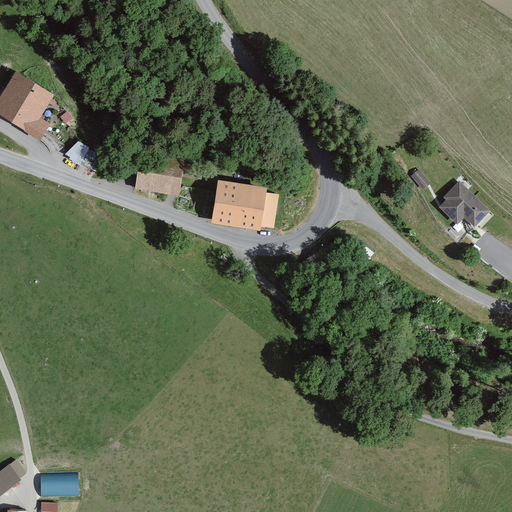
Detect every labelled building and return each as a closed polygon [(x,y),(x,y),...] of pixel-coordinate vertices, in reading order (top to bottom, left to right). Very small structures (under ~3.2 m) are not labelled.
[(58,92),(20,68),(0,99),(0,112),(42,138),(52,122),(43,116),(58,92)] [(80,140),(66,155),(82,163),(84,159),(97,166),(102,154),(90,148),(91,146),(80,140)] [(142,149),(136,188),(180,194),(182,176),(184,162),(185,156),(142,149)] [(184,162),(182,176),(201,179),(203,165),(184,162)] [(420,169),(413,175),(424,188),(431,182),(420,169)] [(218,179),(213,221),(264,228),(269,185),(218,179)] [(460,179),(445,196),(448,199),(442,206),(460,222),(467,215),(477,225),(492,209),(460,179)] [(15,463),(0,474),(0,490),(23,473),(15,463)] [(43,475),(43,495),(76,494),(76,475),(43,475)]
